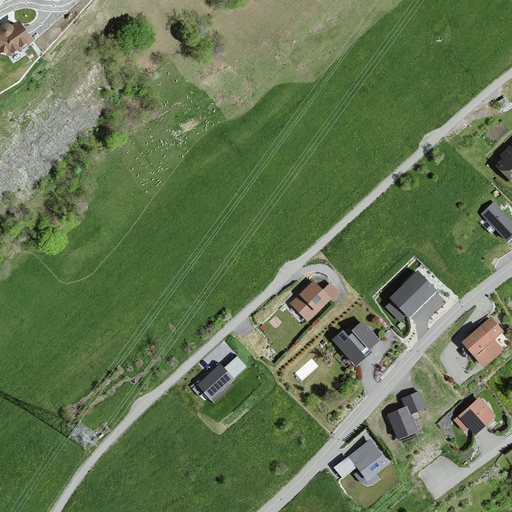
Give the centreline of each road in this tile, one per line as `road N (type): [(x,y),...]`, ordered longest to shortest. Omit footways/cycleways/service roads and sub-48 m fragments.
road 1 (residential): [(511,272),(437,331),(267,511)]
road 2 (residential): [(267,296),(511,74)]
road 3 (residential): [(267,296),(121,430),(57,511)]
